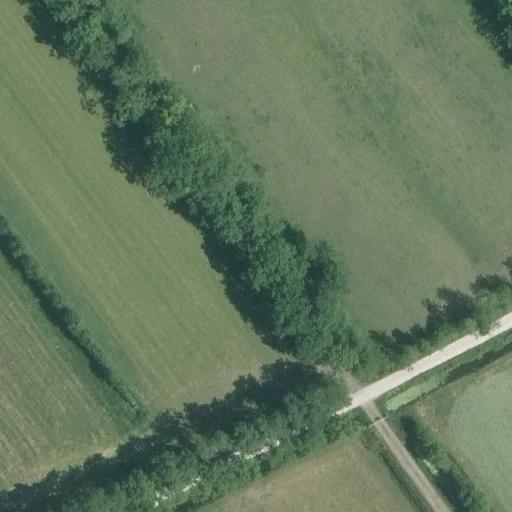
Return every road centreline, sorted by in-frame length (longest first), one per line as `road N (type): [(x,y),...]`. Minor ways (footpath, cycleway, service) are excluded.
road 1 (track): [(74,0),(284,286),(354,396)]
road 2 (track): [(128,511),(511,315)]
